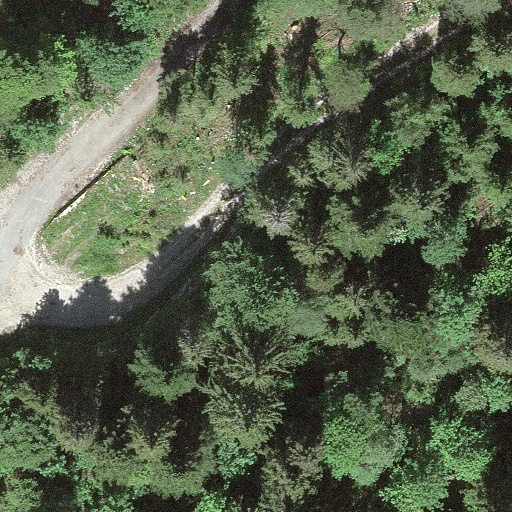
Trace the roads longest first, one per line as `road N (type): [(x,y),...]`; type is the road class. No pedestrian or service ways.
road 1 (track): [(12,290),(80,310),(169,274),(288,138),(500,0)]
road 2 (track): [(232,0),(158,89),(18,217),(12,290)]
